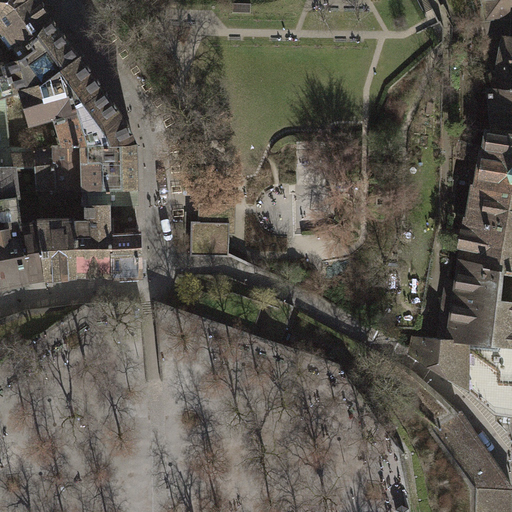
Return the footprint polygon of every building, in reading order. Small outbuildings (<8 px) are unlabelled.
[(29,43),(49,17),(37,0),(0,0),(0,64),(21,59),(33,49),(29,43)] [(511,0),(483,0),(487,16),(511,14),(511,0)] [(48,81),(78,58),(49,17),(29,43),(33,49),(21,59),(0,64),(0,96),(4,95),(19,91),(48,81)] [(511,92),(511,38),(502,37),(493,91),(511,92)] [(81,106),(101,90),(78,58),(48,81),(19,91),(30,122),(55,113),(81,106)] [(82,145),(135,144),(125,122),(101,90),(81,106),(55,113),(63,145),(82,145)] [(494,125),(494,120),(486,118),(485,90),(475,90),(475,120),(494,125)] [(494,133),(511,134),(511,92),(493,91),(488,90),(488,96),(492,97),(494,120),(494,125),(494,133)] [(0,167),(15,167),(34,168),(33,149),(9,148),(4,95),(0,96),(0,167)] [(511,134),(494,133),(487,131),(479,183),(511,187),(511,134)] [(88,206),(136,205),(135,144),(82,145),(81,182),(80,185),(80,189),(80,196),(81,200),(81,205),(88,206)] [(81,182),(82,145),(63,145),(55,146),(54,164),(34,168),(36,189),(38,189),(66,189),(80,189),(80,185),(81,182)] [(0,284),(0,286),(28,280),(22,226),(15,167),(0,167),(0,210),(1,217),(4,220),(5,228),(0,229),(0,284)] [(511,187),(479,183),(472,182),(468,214),(511,221),(511,187)] [(66,203),(66,189),(38,189),(39,203),(66,203)] [(74,220),(75,274),(114,274),(114,232),(114,224),(137,222),(136,205),(88,206),(88,220),(74,220)] [(190,220),(189,254),(229,255),(230,209),(205,209),(204,221),(190,220)] [(511,221),(468,214),(461,259),(483,266),(483,270),(511,273),(511,221)] [(40,223),(47,278),(75,274),(74,220),(40,223)] [(22,226),(28,280),(47,278),(40,223),(22,226)] [(114,232),(114,274),(140,274),(139,228),(126,229),(126,233),(114,232)] [(495,412),(511,414),(511,273),(483,270),(483,266),(461,259),(457,279),(446,278),(438,335),(416,335),(413,348),(440,366),(465,386),(490,408),(489,411),(493,414),(495,412)] [(508,488),(455,412),(429,430),(472,488),(471,511),(507,511),(508,509),(508,488)]
